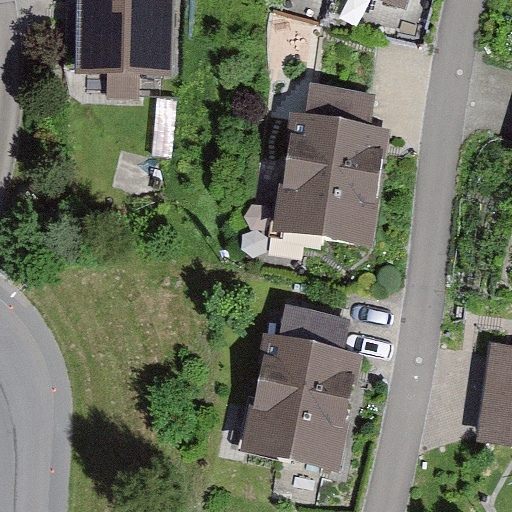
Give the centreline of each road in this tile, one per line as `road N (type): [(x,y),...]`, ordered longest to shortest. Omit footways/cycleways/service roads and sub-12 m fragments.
road 1 (residential): [(388,511),(418,352),(464,0)]
road 2 (tertiary): [(0,348),(20,396),(21,511)]
road 3 (residential): [(0,168),(14,68),(0,9)]
